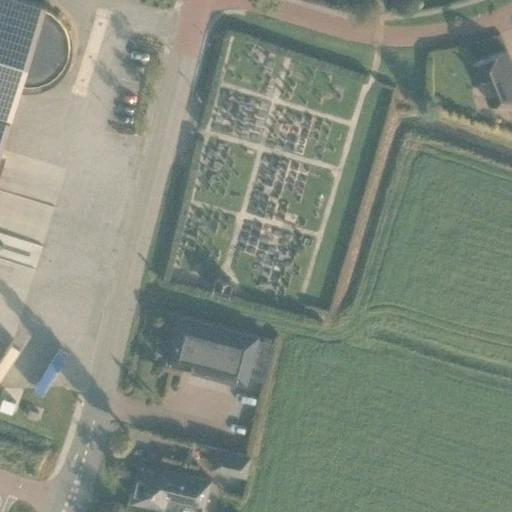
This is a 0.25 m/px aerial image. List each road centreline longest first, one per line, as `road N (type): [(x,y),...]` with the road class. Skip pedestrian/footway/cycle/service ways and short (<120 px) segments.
road 1 (tertiary): [(69,504),(196,0)]
road 2 (residential): [(511,12),(467,29),(405,34),(356,31),(242,0)]
